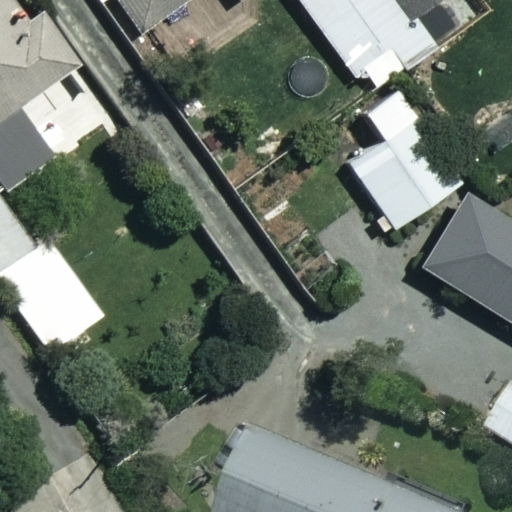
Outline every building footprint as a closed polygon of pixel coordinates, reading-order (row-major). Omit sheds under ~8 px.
[(0,0),(0,268),(34,247),(4,200),(93,144),(57,88),(86,69),(48,10),(31,21),(17,0),(0,0)] [(248,0),(99,0),(132,44),(146,34),(166,61),(207,31),(192,9),(204,0),(237,0),(241,5),(248,0)] [(291,0),(360,86),(395,58),(411,77),(443,52),(421,24),(451,0),(291,0)] [(463,186),(402,92),(361,118),(380,146),(346,168),(389,234),(463,186)] [(511,332),(511,223),(460,197),(416,284),(511,332)] [(511,408),(498,432),(511,440),(511,408)] [(454,511),(263,434),(231,511),(454,511)]
